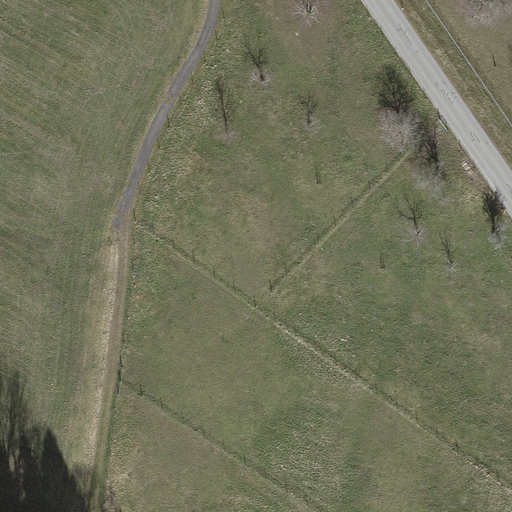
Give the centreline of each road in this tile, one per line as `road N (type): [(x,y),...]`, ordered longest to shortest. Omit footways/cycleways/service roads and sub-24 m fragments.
road 1 (track): [(215,0),(116,230)]
road 2 (tertiary): [(511,193),(379,0)]
